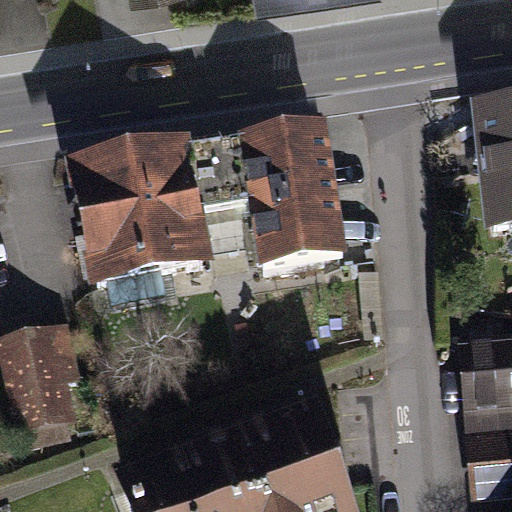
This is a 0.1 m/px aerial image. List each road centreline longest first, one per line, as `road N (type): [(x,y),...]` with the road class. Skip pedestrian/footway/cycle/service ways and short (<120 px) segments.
road 1 (residential): [(429,511),(423,342),(390,52)]
road 2 (tertiary): [(390,52),(0,112)]
road 3 (tertiary): [(511,33),(390,52)]
